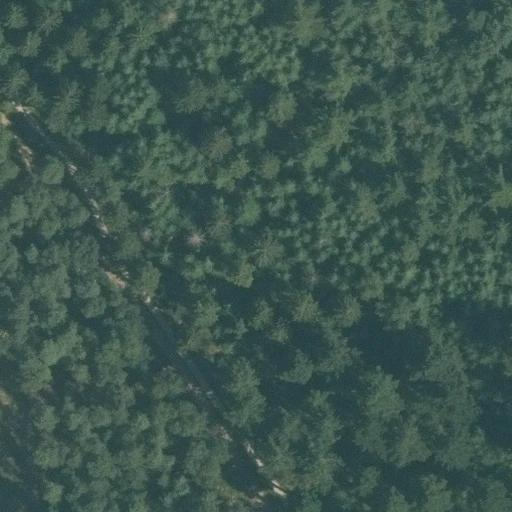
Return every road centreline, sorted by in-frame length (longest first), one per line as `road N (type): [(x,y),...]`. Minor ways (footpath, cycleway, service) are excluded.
road 1 (track): [(262,511),(155,337),(0,112)]
road 2 (track): [(329,0),(261,210),(230,400),(214,431)]
